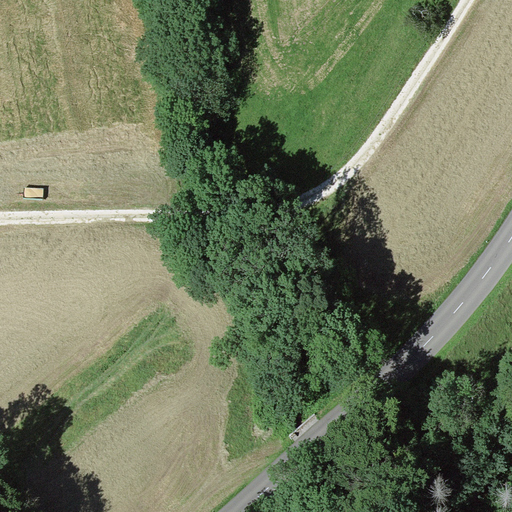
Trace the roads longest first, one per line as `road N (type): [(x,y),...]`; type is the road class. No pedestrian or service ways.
road 1 (track): [(468,0),(356,163),(321,193),(285,207),(202,216),(0,217)]
road 2 (track): [(321,193),(278,250),(227,275),(92,382),(0,504)]
road 3 (secondary): [(511,232),(412,355),(241,511)]
